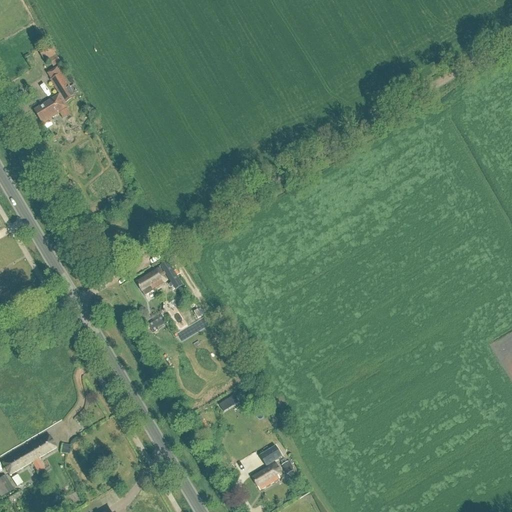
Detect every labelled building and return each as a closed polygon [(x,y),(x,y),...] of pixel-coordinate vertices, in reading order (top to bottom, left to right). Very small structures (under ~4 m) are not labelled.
[(60,63),(56,56),(55,56),(49,60),(53,67),(60,63)] [(42,125),(68,109),(65,104),(75,98),(61,74),(51,80),(60,97),(35,112),(42,125)] [(54,142),(59,139),(56,134),(51,137),(54,142)] [(171,293),(182,286),(167,262),(161,267),(172,283),(167,286),(171,293)] [(152,290),(167,282),(160,271),(137,284),(146,298),(154,293),(152,290)] [(147,323),(148,325),(148,326),(153,333),(158,330),(157,327),(165,322),(162,317),(154,322),(152,319),(147,323)] [(25,452),(32,463),(38,473),(39,473),(41,477),(47,473),(44,469),(45,469),(39,459),(57,448),(50,437),(25,452)] [(276,448),(260,457),(265,466),(281,457),(276,448)] [(10,476),(32,463),(25,452),(3,465),(10,476)] [(260,491),(281,479),(280,477),(283,475),(276,463),(253,477),(260,491)] [(282,466),(287,475),(293,472),(288,463),(282,466)] [(0,479),(0,490),(4,496),(14,489),(6,476),(0,479)] [(57,511),(68,511),(71,511),(66,502),(60,505),(55,508),(57,511)]
